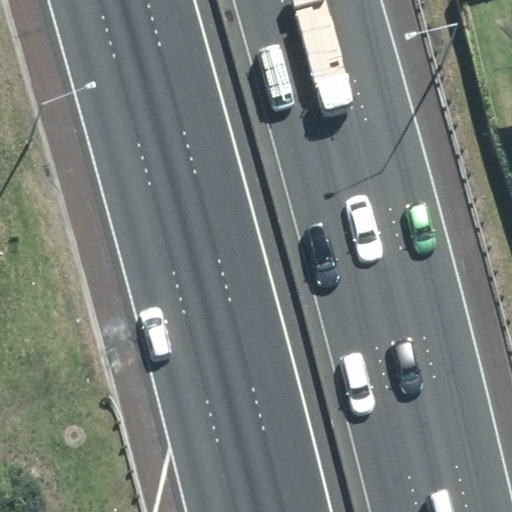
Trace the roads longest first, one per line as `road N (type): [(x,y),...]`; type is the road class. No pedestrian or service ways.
road 1 (motorway): [(286,511),(150,0)]
road 2 (motorway): [(280,0),(415,511)]
